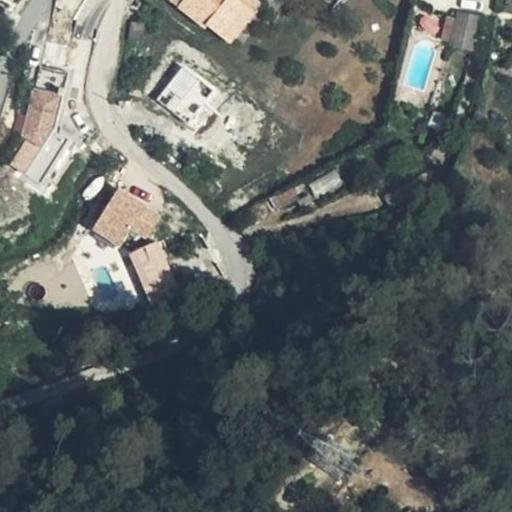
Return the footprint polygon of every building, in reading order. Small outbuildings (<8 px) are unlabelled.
[(230,41),(253,12),(237,0),(167,0),(166,1),(204,29),(208,24),(230,41)] [(237,0),(253,12),(260,3),(256,0),(237,0)] [(455,20),(449,46),(472,52),(479,18),(456,13),(455,20)] [(441,40),(449,46),(455,20),(445,18),(441,40)] [(188,125),(200,111),(197,109),(212,91),(182,66),(156,98),(188,125)] [(34,175),(59,94),(34,87),(10,167),(34,175)] [(89,227),(117,248),(132,228),(146,239),(162,217),(120,186),(89,227)] [(134,252),(139,265),(165,254),(159,241),(134,252)] [(165,254),(139,265),(157,307),(183,294),(165,254)]
